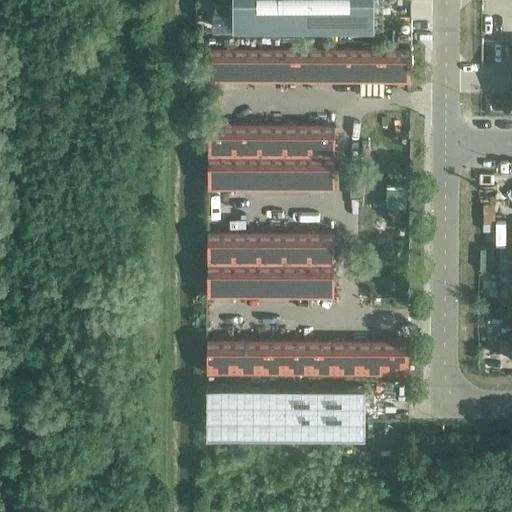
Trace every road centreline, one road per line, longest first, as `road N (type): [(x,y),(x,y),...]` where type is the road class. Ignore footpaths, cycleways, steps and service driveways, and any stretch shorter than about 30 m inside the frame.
road 1 (unclassified): [(511,405),(446,404),(447,140)]
road 2 (unknown): [(350,205),(351,314),(446,311)]
road 3 (unclassified): [(447,140),(448,0)]
road 4 (unknown): [(228,206),(350,205)]
